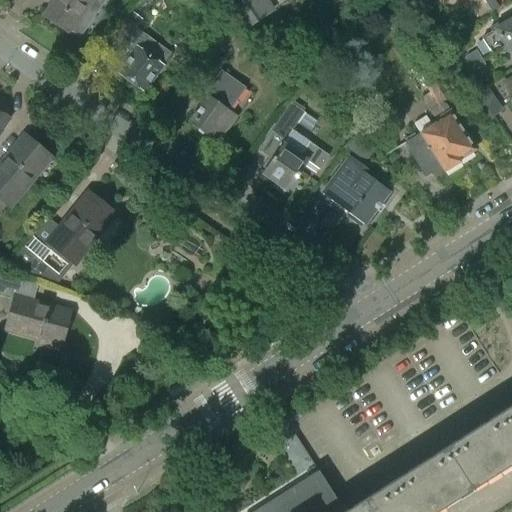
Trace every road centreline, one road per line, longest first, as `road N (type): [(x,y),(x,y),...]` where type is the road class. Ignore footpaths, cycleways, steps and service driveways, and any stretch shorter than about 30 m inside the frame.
road 1 (residential): [(379,303),(0,48)]
road 2 (tertiary): [(51,511),(379,303)]
road 3 (tertiary): [(379,303),(511,219)]
